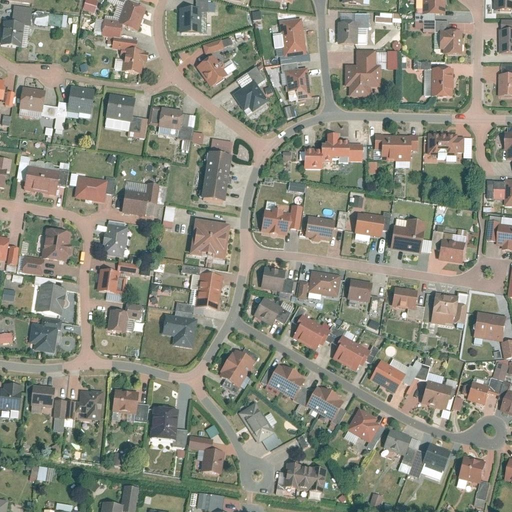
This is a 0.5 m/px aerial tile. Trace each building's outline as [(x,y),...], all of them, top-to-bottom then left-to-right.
[(96,14),(100,1),(96,0),(87,0),(84,10),(96,14)] [(423,0),(423,15),(444,15),(444,0),(423,0)] [(511,0),(494,0),(494,11),(511,11),(511,0)] [(118,24),(137,31),(146,9),(125,1),(118,24)] [(179,9),(179,33),(200,33),(200,9),(179,9)] [(34,13),(34,26),(68,27),(69,14),(34,13)] [(376,22),(401,24),(402,15),(377,13),(376,22)] [(279,22),(283,58),(306,55),(301,20),(279,22)] [(3,21),(0,43),(0,44),(20,48),(23,24),(3,21)] [(102,21),(101,38),(119,40),(121,27),(116,23),(102,21)] [(337,23),(337,44),(357,45),(357,23),(337,23)] [(511,30),(499,31),(499,55),(511,54),(511,30)] [(443,50),(442,55),(462,55),(462,32),(443,31),(443,33),(440,33),(439,50),(443,50)] [(233,41),(205,43),(206,53),(234,51),(233,41)] [(141,74),(143,62),(147,62),(149,53),(144,52),(144,51),(125,48),(125,51),(120,50),(120,55),(124,56),(122,72),(141,74)] [(370,98),(370,88),(380,88),(380,66),(376,66),(376,51),(356,51),(355,66),(344,65),(344,88),(349,88),(348,98),(370,98)] [(212,55),(195,67),(211,88),(227,76),(212,55)] [(284,72),(288,102),(311,99),(307,69),(284,72)] [(451,69),(431,69),(430,97),(451,97),(451,69)] [(511,75),(499,75),(498,97),(511,96),(511,75)] [(232,95),(243,111),(248,108),(252,114),(269,102),(254,80),(232,95)] [(95,90),(70,86),(66,112),(91,115),(95,90)] [(42,113),(45,91),(21,87),(18,109),(42,113)] [(108,93),(104,118),(131,122),(134,98),(108,93)] [(160,107),(157,127),(179,130),(182,111),(160,107)] [(194,143),(204,145),(206,135),(195,133),(194,143)] [(332,164),(332,134),(327,135),(327,142),(324,142),(324,144),(320,144),(321,153),(321,164),(332,164)] [(349,141),(338,141),(338,134),(332,134),(332,164),(349,164),(349,141)] [(456,156),(457,153),(465,153),(465,138),(453,138),(453,134),(428,134),(428,155),(437,155),(437,151),(446,151),(446,156),(456,156)] [(381,136),(381,161),(394,161),(395,137),(381,136)] [(395,137),(394,161),(409,162),(410,137),(395,137)] [(208,152),(204,176),(227,179),(231,155),(208,152)] [(285,162),(296,161),(296,153),(285,154),(285,162)] [(321,153),(303,153),(303,171),(320,171),(321,153)] [(28,166),(23,190),(55,195),(59,172),(28,166)] [(204,176),(200,198),(224,202),(227,179),(204,176)] [(77,177),(74,199),(103,203),(107,181),(77,177)] [(290,192),(307,193),(308,185),(291,183),(290,192)] [(124,190),(121,213),(144,217),(147,194),(124,190)] [(352,206),(352,210),(360,212),(362,201),(353,200),(353,201),(352,206)] [(168,207),(164,227),(174,229),(177,209),(168,207)] [(289,217),(286,233),(297,235),(301,212),(290,210),(289,217)] [(263,213),(260,234),(285,238),(286,233),(289,217),(280,216),(281,213),(271,212),(270,214),(263,213)] [(357,213),(354,234),(381,238),(384,217),(357,213)] [(346,217),(337,216),(335,233),(344,234),(346,217)] [(308,218),(305,238),(310,239),(311,242),(317,243),(320,241),(330,242),(333,221),(308,218)] [(230,224),(194,219),(188,255),(224,261),(230,224)] [(393,226),(389,250),(420,255),(422,244),(424,231),(426,222),(407,219),(406,228),(393,226)] [(104,244),(103,255),(123,258),(124,249),(126,249),(128,236),(126,236),(128,227),(107,224),(106,233),(104,233),(102,243),(104,244)] [(46,228),(41,259),(66,263),(67,255),(70,255),(72,244),(69,244),(71,232),(46,228)] [(511,229),(499,228),(497,251),(502,251),(502,255),(511,255),(511,229)] [(0,260),(5,261),(8,239),(0,237),(0,260)] [(440,240),(437,261),(462,265),(465,244),(440,240)] [(24,258),(21,274),(41,277),(44,261),(24,258)] [(121,263),(119,272),(138,275),(140,266),(121,263)] [(263,268),(260,289),(281,292),(284,271),(263,268)] [(100,270),(97,291),(116,294),(118,277),(120,277),(121,272),(100,270)] [(310,272),(307,293),(337,297),(340,276),(310,272)] [(199,274),(194,308),(217,311),(222,277),(199,274)] [(350,280),(347,300),(368,303),(372,284),(350,280)] [(40,285),(36,312),(61,316),(65,288),(40,285)] [(395,287),(392,307),(414,311),(417,291),(395,287)] [(5,290),(4,301),(16,302),(17,292),(5,290)] [(435,295),(432,313),(455,317),(459,299),(435,295)] [(263,298),(253,316),(270,327),(281,309),(263,298)] [(106,331),(124,333),(127,312),(109,310),(106,331)] [(477,313),(473,338),(503,343),(507,317),(477,313)] [(161,335),(173,337),(172,347),(192,350),(197,319),(164,314),(161,335)] [(296,332),(292,338),(304,345),(316,324),(304,317),(302,321),(298,319),(292,329),(296,332)] [(29,344),(35,345),(34,351),(53,354),(57,328),(32,324),(29,344)] [(327,329),(316,324),(304,345),(315,351),(318,344),(322,346),(328,336),(324,334),(327,329)] [(0,334),(0,344),(14,344),(13,334),(0,334)] [(335,353),(332,359),(344,366),(356,343),(345,337),(342,342),(339,340),(332,351),(335,353)] [(511,342),(501,344),(504,360),(511,358),(511,342)] [(368,349),(356,343),(344,366),(355,372),(359,366),(362,367),(369,355),(366,354),(368,349)] [(235,350),(219,376),(238,388),(255,363),(235,350)] [(380,361),(369,381),(394,394),(405,375),(380,361)] [(509,367),(498,363),(493,378),(504,382),(509,367)] [(266,387),(292,401),(304,380),(277,365),(266,387)] [(428,381),(421,404),(434,408),(441,384),(428,381)] [(472,382),(467,401),(485,406),(491,388),(472,382)] [(453,388),(441,384),(434,408),(446,411),(453,388)] [(23,387),(0,385),(0,410),(20,412),(23,387)] [(30,406),(52,408),(54,388),(32,386),(30,406)] [(318,386),(306,407),(332,422),(344,401),(318,386)] [(74,413),(86,414),(86,420),(100,422),(103,392),(88,390),(88,393),(81,392),(80,402),(76,402),(74,413)] [(111,412),(136,415),(138,393),(114,390),(111,412)] [(511,391),(509,390),(501,412),(511,416),(511,391)] [(256,402),(238,414),(257,444),(275,433),(256,402)] [(153,408),(150,438),(175,441),(178,410),(153,408)] [(345,431),(370,445),(381,426),(375,423),(377,420),(358,408),(345,431)] [(217,427),(208,430),(211,439),(220,435),(217,427)] [(392,430),(384,449),(405,457),(413,438),(392,430)] [(429,444),(422,464),(443,472),(450,452),(429,444)] [(204,449),(201,472),(221,475),(224,452),(204,449)] [(458,479),(482,485),(488,463),(464,457),(458,479)] [(287,463),(283,487),(297,489),(300,487),(307,488),(310,491),(322,493),(327,469),(314,467),(313,468),(305,467),(304,466),(287,463)] [(55,482),(55,468),(33,468),(33,481),(55,482)] [(374,495),(372,506),(382,508),(384,497),(374,495)] [(6,511),(8,501),(0,500),(0,511),(6,511)] [(99,511),(123,511),(124,506),(102,502),(99,511)]
